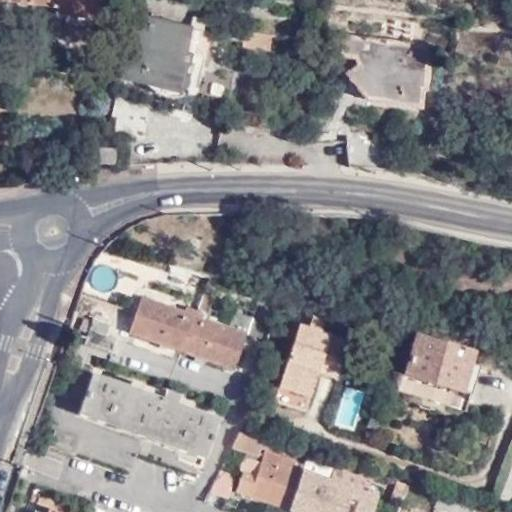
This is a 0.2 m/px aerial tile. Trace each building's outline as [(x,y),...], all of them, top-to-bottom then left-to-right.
[(11,0),(60,4),(58,14),(66,15),(96,18),(97,0),(11,0)] [(203,71),(211,36),(135,18),(120,75),(122,75),(122,79),(136,83),(138,80),(179,90),(186,66),(203,71)] [(428,56),(429,47),(342,38),(340,56),(350,56),(349,64),(352,68),(347,73),(368,96),(397,99),(397,104),(418,106),(424,56),(428,56)] [(151,140),(158,107),(123,100),(116,133),(151,140)] [(349,140),(348,167),(377,169),(380,143),(353,134),(349,140)] [(103,149),(103,164),(120,165),(120,149),(103,149)] [(253,316),(234,310),(229,327),(204,318),(212,296),(205,293),(202,298),(193,295),(186,312),(143,296),(130,330),(235,368),(253,316)] [(254,312),(270,317),(273,297),(261,293),(254,312)] [(103,300),(97,308),(90,327),(104,333),(115,305),(103,300)] [(375,318),(359,314),(355,329),(370,334),(375,318)] [(343,366),(351,340),(325,331),(328,320),(315,316),(311,326),(302,323),(281,385),(312,395),(321,369),(324,359),(343,366)] [(104,333),(90,327),(84,343),(111,353),(117,337),(104,333)] [(471,361),(474,348),(417,331),(404,371),(470,392),(480,363),(471,361)] [(321,369),(339,375),(343,366),(324,359),(321,369)] [(206,459),(221,417),(78,367),(69,393),(84,399),(80,414),(206,459)] [(50,447),(77,456),(82,439),(55,430),(50,447)] [(239,431),(234,447),(260,455),(266,439),(249,434),(239,431)] [(239,492),(289,510),(302,476),(294,473),(297,462),(268,452),(263,465),(258,478),(244,475),(239,492)] [(239,473),(244,475),(258,478),(263,465),(243,458),(239,473)] [(302,476),(289,510),(295,511),(345,511),(354,488),(304,470),(302,476)]
